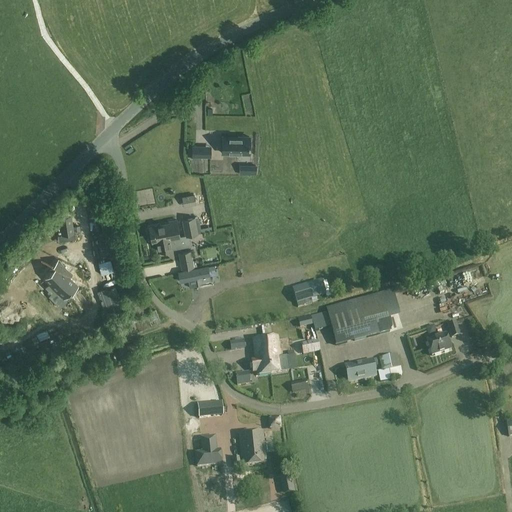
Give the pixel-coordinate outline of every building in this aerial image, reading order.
[(241,110),(239,103),(232,105),(234,112),(241,110)] [(240,153),(249,153),(249,152),(249,147),(249,144),(249,137),(223,137),(222,153),(240,153)] [(201,157),(206,157),(206,147),(201,147),(193,147),(193,157),(201,157)] [(255,174),(256,166),(240,166),(240,174),(255,174)] [(184,206),(195,204),(193,194),(182,197),(184,206)] [(59,218),(61,236),(73,234),(71,216),(59,218)] [(195,217),(182,220),(185,235),(201,232),(199,217),(195,218),(195,217)] [(152,242),(157,242),(159,251),(187,246),(185,236),(180,237),(176,220),(169,221),(169,223),(149,227),(150,229),(147,231),(149,240),(152,241),(152,242)] [(182,269),(193,266),(190,251),(178,253),(182,269)] [(52,269),(43,277),(49,283),(46,287),(52,293),(55,289),(64,298),(77,284),(65,272),(68,270),(58,260),(50,267),(52,269)] [(207,266),(178,272),(180,281),(197,278),(198,286),(211,284),(207,266)] [(478,267),(463,272),(468,286),(483,281),(478,267)] [(322,280),(292,289),(297,304),(326,296),(327,298),(330,297),(328,287),(324,288),(322,280)] [(215,287),(197,304),(201,309),(219,292),(215,287)] [(336,347),(379,335),(391,331),(391,330),(392,329),(390,320),(401,317),(393,292),(355,304),(337,310),(336,309),(310,316),(315,331),(330,327),(336,347)] [(130,305),(135,318),(146,313),(141,301),(130,305)] [(151,311),(146,317),(152,321),(157,315),(151,311)] [(456,322),(456,323),(448,325),(447,325),(452,338),(461,335),(456,322)] [(450,350),(445,335),(426,341),(431,356),(450,350)] [(251,360),(253,373),(256,372),(257,376),(288,371),(286,356),(280,357),(277,336),(252,339),(255,354),(254,354),(255,360),(251,360)] [(317,340),(300,343),(303,355),(319,352),(317,340)] [(382,371),(400,367),(397,354),(379,358),(382,370),(382,371)] [(375,376),(372,359),(344,366),(348,382),(375,376)] [(248,372),(234,374),(236,386),(250,384),(248,372)] [(308,390),(306,379),(289,383),(292,393),(308,390)] [(262,432),(238,434),(242,467),(266,464),(262,432)] [(200,438),(202,452),(195,453),(196,467),(221,464),(220,450),(216,451),(214,437),(200,438)] [(239,457),(232,458),(233,467),(240,467),(239,457)] [(290,476),(280,478),(284,494),(293,492),(290,476)]
